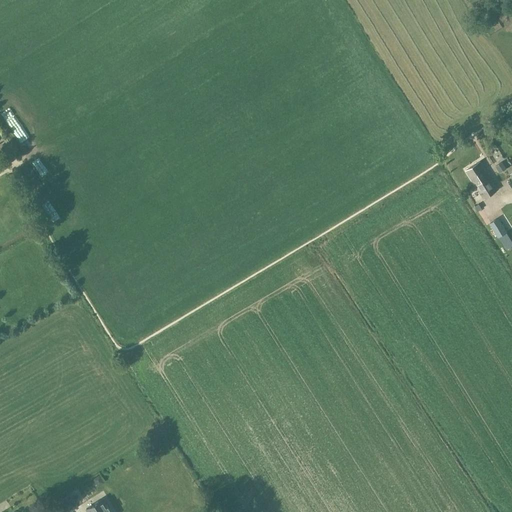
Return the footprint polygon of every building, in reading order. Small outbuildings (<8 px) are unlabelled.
[(4,107),(0,110),(0,114),(11,129),(17,124),(4,107)] [(475,186),(489,177),(480,162),(466,171),(475,186)] [(500,173),(506,169),(502,162),(496,166),(500,173)] [(498,190),(489,177),(475,186),(484,199),(498,190)] [(498,238),(507,233),(498,218),(490,224),(498,238)] [(95,484),(102,480),(98,473),(91,477),(95,484)] [(97,487),(102,496),(108,492),(103,483),(97,487)] [(88,504),(78,488),(69,494),(70,495),(54,506),(57,511),(70,511),(77,508),(79,510),(88,504)] [(101,500),(86,509),(87,511),(110,511),(109,511),(107,507),(107,506),(106,507),(101,500)]
